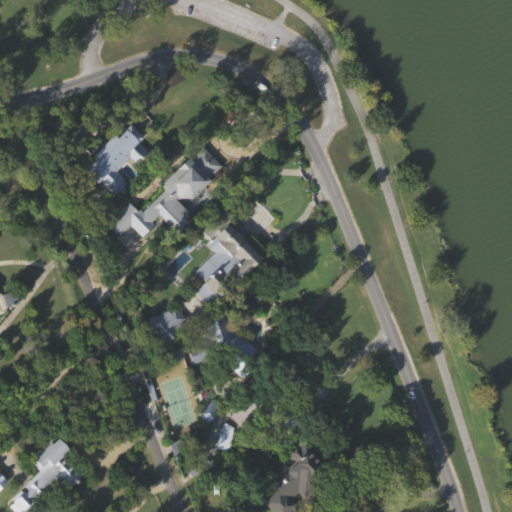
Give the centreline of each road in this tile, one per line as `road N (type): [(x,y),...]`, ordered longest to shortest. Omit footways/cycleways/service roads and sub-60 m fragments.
road 1 (tertiary): [(0,104),(167,57),(205,59),(266,85),(303,131),(334,190),(458,511)]
road 2 (residential): [(175,511),(16,102)]
